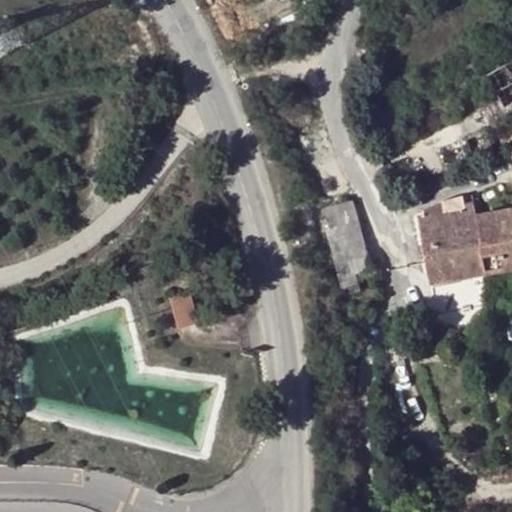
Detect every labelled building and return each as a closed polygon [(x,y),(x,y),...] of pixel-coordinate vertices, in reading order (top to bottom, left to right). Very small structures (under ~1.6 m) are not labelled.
[(511,59),(485,74),(502,108),(511,103),(511,59)] [(486,130),(465,138),(473,161),(493,154),(486,130)] [(431,284),(485,274),(476,215),(467,216),(463,196),(443,199),(444,209),(420,214),(431,284)] [(324,228),(338,279),(371,270),(352,200),(323,208),(329,226),(324,228)] [(511,208),(476,215),(485,274),(511,268),(511,208)] [(188,296),(168,300),(175,329),(195,325),(188,296)] [(511,321),(503,323),(507,340),(511,339),(511,321)]
